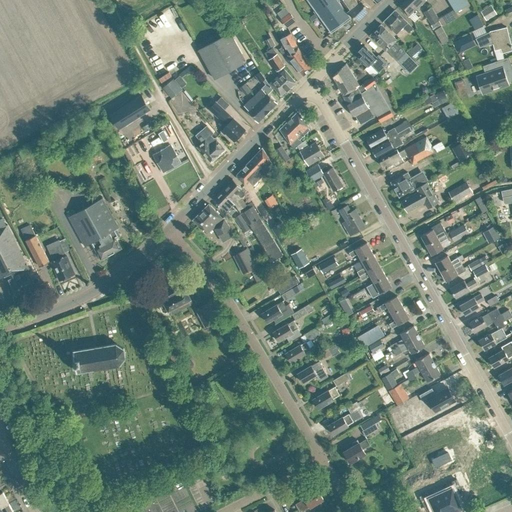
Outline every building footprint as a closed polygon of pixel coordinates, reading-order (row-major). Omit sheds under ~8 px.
[(351,18),(337,0),(308,0),(330,31),(349,17),(350,18),(351,18)] [(341,0),(349,10),(348,11),(358,21),(370,9),(361,1),(360,0),(339,0),(340,0),(341,0)] [(416,14),(419,11),(417,9),(426,0),(425,0),(404,0),(399,6),(408,17),(413,12),(416,14)] [(465,6),(468,4),(465,0),(447,0),(455,12),(466,6),(465,6)] [(487,19),(497,13),(492,4),(481,10),(487,19)] [(286,27),(295,20),(286,7),(277,13),(281,18),(280,19),(286,27)] [(431,25),(440,20),(432,7),(423,12),(431,25)] [(413,28),(407,22),(395,10),(384,21),(396,34),(403,27),(409,32),(413,28)] [(316,12),(310,17),(313,20),(319,16),(316,12)] [(474,16),(480,26),(483,24),(478,14),(474,16)] [(237,32),(247,27),(242,18),(233,24),(237,32)] [(412,58),(395,42),(397,40),(381,24),(370,35),(386,51),(389,48),(398,58),(405,66),(412,58)] [(437,28),(445,41),(451,38),(444,24),(437,28)] [(487,33),(476,37),(481,46),(493,43),(494,50),(501,48),(502,52),(511,49),(506,27),(490,31),(487,33)] [(215,78),(246,60),(230,32),(199,49),(215,78)] [(303,75),(312,67),(301,53),(291,33),(282,38),(289,53),(288,53),(292,59),(291,60),(292,62),(303,75)] [(470,33),(454,40),(456,42),(460,51),(475,44),(470,33)] [(271,37),(266,40),(270,48),(275,45),(271,37)] [(418,43),(408,52),(415,60),(425,52),(418,43)] [(361,54),(358,57),(367,66),(370,64),(379,73),(384,69),(388,64),(379,54),(376,57),(364,45),(358,51),(361,54)] [(296,82),(285,69),(283,67),(285,66),(272,47),(264,52),(276,72),(277,71),(280,74),(270,83),(281,95),(296,82)] [(511,80),(511,67),(508,57),(482,66),(484,72),(476,75),(482,94),(509,85),(508,82),(511,80)] [(254,60),(247,68),(254,75),(262,67),(254,60)] [(346,63),(332,77),(343,95),(341,95),(353,116),(355,115),(359,124),(375,114),(377,118),(393,109),(375,79),(365,86),(362,80),(358,83),(346,63)] [(182,76),(193,68),(191,65),(179,74),(182,76)] [(379,73),(377,74),(381,79),(388,74),(384,69),(379,73)] [(260,72),(255,75),(260,82),(262,81),(265,84),(263,85),(263,86),(253,97),(267,111),(276,103),(267,94),(273,89),(260,72)] [(173,97),(182,89),(173,79),(164,86),(173,97)] [(468,94),(462,79),(454,82),(459,97),(468,94)] [(245,94),(251,91),(245,83),(240,87),(245,94)] [(435,94),(429,97),(433,107),(448,100),(443,90),(435,94)] [(119,129),(151,109),(141,94),(109,114),(119,129)] [(258,120),(267,111),(253,97),(244,105),(249,110),(249,111),(258,120)] [(216,101),(209,108),(226,125),(221,131),(224,134),(225,133),(234,141),(245,129),(216,101)] [(459,114),(453,102),(443,107),(449,119),(459,114)] [(308,126),(299,113),(296,112),(280,129),(293,148),(297,146),(303,142),(299,139),(309,129),(307,127),(308,126)] [(214,138),(211,135),(213,133),(207,126),(196,135),(203,142),(197,146),(210,161),(224,149),(215,137),(214,138)] [(398,133),(372,147),(377,157),(403,143),(400,137),(412,130),(409,126),(398,133)] [(372,147),(398,133),(395,127),(388,131),(388,132),(386,133),(383,128),(367,137),(372,147)] [(157,129),(144,136),(152,149),(164,142),(163,141),(168,139),(163,130),(159,133),(157,129)] [(432,146),(427,137),(399,152),(397,149),(381,158),(380,161),(382,166),(386,167),(387,169),(395,164),(396,166),(404,162),(401,156),(406,153),(413,165),(445,147),(441,141),(432,146)] [(476,151),(469,138),(452,147),(459,160),(476,151)] [(495,150),(506,145),(503,138),(491,144),(495,150)] [(309,146),(305,140),(303,142),(297,146),(301,151),(300,151),(308,165),(324,155),(316,141),(309,146)] [(167,170),(181,162),(171,144),(153,154),(161,169),(167,170)] [(282,163),(289,158),(281,145),(274,150),(282,163)] [(250,160),(263,172),(264,171),(265,173),(273,164),(262,147),(250,160)] [(259,177),(263,172),(250,160),(237,174),(237,177),(244,184),(248,180),(253,185),(260,178),(259,177)] [(318,163),(306,170),(313,182),(324,175),(333,191),(343,185),(333,167),(328,170),(325,166),(321,168),(318,163)] [(284,182),(289,178),(282,165),(276,168),(284,182)] [(428,180),(422,170),(410,177),(408,172),(391,182),(399,196),(428,180)] [(234,202),(234,203),(239,209),(248,204),(242,196),(246,191),(233,179),(221,191),(234,202)] [(439,202),(427,181),(416,187),(418,191),(402,201),(406,209),(409,207),(410,210),(425,201),(428,208),(439,202)] [(453,202),(472,191),(466,181),(448,192),(453,202)] [(511,188),(507,190),(501,191),(503,202),(505,203),(511,201),(511,188)] [(231,207),(234,203),(234,202),(221,191),(214,198),(231,215),(235,211),(231,207)] [(272,207),(280,202),(275,193),(267,198),(272,207)] [(482,213),(487,210),(480,196),(475,199),(482,213)] [(119,227),(103,197),(69,216),(85,246),(92,242),(95,247),(101,259),(121,248),(115,237),(117,236),(114,230),(119,227)] [(223,217),(222,217),(209,203),(193,219),(207,234),(214,226),(219,234),(231,227),(224,216),(223,217)] [(241,212),(246,221),(248,224),(249,224),(272,261),(283,254),(259,217),(258,216),(260,215),(253,205),(241,212)] [(351,211),(347,205),(340,209),(346,221),(343,223),(350,235),(365,226),(355,209),(351,211)] [(460,216),(457,211),(445,217),(449,223),(455,221),(454,219),(460,216)] [(250,228),(240,213),(234,217),(244,232),(250,228)] [(6,225),(3,217),(0,218),(0,277),(6,275),(16,295),(35,285),(27,270),(29,269),(7,225),(6,225)] [(282,221),(271,228),(280,241),(291,234),(282,221)] [(426,245),(445,234),(447,234),(440,222),(431,227),(432,229),(421,235),(426,245)] [(39,266),(49,261),(30,224),(20,229),(39,266)] [(455,241),(469,233),(464,224),(450,232),(452,235),(455,241)] [(500,237),(494,226),(483,232),(489,243),(500,237)] [(445,234),(426,245),(432,254),(444,248),(440,241),(442,240),(443,241),(447,238),(445,234)] [(361,260),(373,253),(367,242),(349,252),(352,257),(358,253),(361,260)] [(62,256),(60,253),(64,251),(61,244),(49,249),(52,257),(54,256),(56,259),(51,261),(60,280),(74,274),(66,255),(62,256)] [(248,247),(233,255),(242,273),(256,267),(250,257),(252,256),(248,247)] [(298,267),(309,262),(302,248),(291,254),(298,267)] [(359,275),(379,264),(373,253),(361,260),(366,269),(364,270),(363,268),(357,271),(359,275)] [(441,271),(460,260),(458,256),(453,259),(453,260),(451,261),(447,254),(435,261),(441,271)] [(471,270),(488,262),(484,255),(468,264),(471,270)] [(334,256),(318,265),(323,272),(338,264),(334,256)] [(460,260),(441,271),(446,280),(458,274),(465,270),(460,260)] [(497,268),(494,262),(489,265),(492,271),(497,268)] [(477,277),(489,270),(485,263),(473,270),(477,277)] [(374,282),(386,275),(379,264),(359,275),(362,280),(368,276),(367,274),(369,273),(374,282)] [(309,277),(316,272),(313,267),(305,271),(309,277)] [(280,292),(299,281),(295,274),(276,285),(280,292)] [(386,275),(374,282),(368,285),(374,296),(392,286),(386,275)] [(342,283),(339,277),(328,283),(331,289),(342,283)] [(478,284),(475,278),(466,283),(464,280),(450,288),(455,297),(469,289),(478,284)] [(171,313),(192,302),(184,285),(162,297),(164,301),(161,302),(160,306),(162,311),(166,312),(169,310),(171,313)] [(285,300),(301,290),(298,285),(282,294),(285,300)] [(465,314),(479,306),(477,302),(484,299),(480,293),(459,304),(465,314)] [(391,313),(403,307),(397,295),(379,305),(382,310),(388,307),(391,313)] [(490,306),(499,301),(496,295),(487,300),(490,306)] [(348,296),(341,300),(349,314),(355,310),(348,296)] [(277,304),(262,312),(267,322),(274,318),(276,322),(294,311),(289,303),(285,305),(283,301),(277,304)] [(205,326),(217,320),(208,303),(196,309),(205,326)] [(296,319),(314,309),(310,303),(292,314),(296,319)] [(375,309),(372,304),(360,311),(363,316),(375,309)] [(403,307),(391,313),(395,320),(389,323),(392,328),(410,318),(403,307)] [(500,314),(496,308),(486,313),(487,315),(482,318),(481,315),(469,322),(474,331),(491,322),(493,321),(495,325),(502,321),(511,316),(511,315),(508,309),(500,314)] [(298,327),(293,319),(288,323),(287,322),(273,331),(278,341),(286,336),(289,341),(301,334),(297,328),(298,327)] [(484,349),(507,337),(501,327),(504,325),(502,321),(495,325),(497,329),(491,333),(479,339),(484,349)] [(379,325),(358,337),(364,348),(385,336),(379,325)] [(393,350),(419,335),(414,325),(400,332),(404,338),(397,342),(397,341),(390,345),(393,350)] [(308,340),(320,333),(319,331),(317,327),(305,334),(308,340)] [(350,334),(348,327),(341,329),(344,336),(350,334)] [(419,335),(393,350),(395,355),(409,347),(412,353),(425,346),(419,335)] [(373,352),(384,346),(380,339),(369,345),(373,352)] [(504,349),(489,357),(494,366),(509,358),(508,356),(511,354),(511,342),(511,340),(502,346),(504,349)] [(310,349),(306,341),(300,344),(300,343),(285,352),(291,362),(305,353),(305,352),(310,349)] [(77,372),(119,365),(125,357),(124,349),(115,343),(73,350),(77,372)] [(321,360),(337,350),(334,345),(318,355),(321,360)] [(422,370),(435,363),(429,353),(416,360),(419,366),(406,373),(408,378),(415,374),(422,370)] [(322,365),(318,360),(311,365),(311,364),(297,372),(303,382),(316,374),(319,380),(327,376),(322,365)] [(435,363),(422,370),(427,381),(440,373),(435,363)] [(390,370),(386,364),(378,369),(381,374),(390,370)] [(511,366),(498,374),(504,384),(511,379),(511,366)] [(388,389),(397,384),(393,378),(400,373),(396,367),(390,372),(381,378),(388,389)] [(337,385),(350,378),(347,372),(333,380),(337,385)] [(415,374),(408,378),(411,382),(417,379),(415,374)] [(400,382),(388,389),(396,403),(408,396),(400,382)] [(318,408),(333,398),(333,397),(339,393),(334,385),(312,398),(318,408)] [(385,387),(378,391),(381,397),(388,392),(385,387)] [(431,388),(420,395),(424,403),(429,400),(435,411),(455,400),(448,387),(435,395),(431,388)] [(201,405),(197,399),(189,403),(193,410),(201,405)] [(350,412),(360,406),(357,401),(347,406),(350,412)] [(409,401),(403,404),(406,410),(412,407),(409,401)] [(353,421),(349,414),(343,417),(343,416),(328,425),(334,434),(348,425),(347,424),(353,421)] [(366,436),(379,428),(376,422),(380,419),(377,414),(360,425),(366,436)] [(464,415),(443,426),(451,439),(471,428),(464,415)] [(440,419),(434,422),(438,429),(443,426),(440,419)] [(371,444),(367,438),(359,442),(357,439),(352,442),(354,445),(344,451),(350,463),(366,454),(363,449),(371,444)] [(439,456),(442,463),(451,459),(448,452),(439,456)] [(478,469),(468,474),(477,493),(486,489),(489,495),(502,489),(499,482),(500,481),(497,474),(496,475),(493,469),(480,475),(478,469)] [(445,484),(448,489),(440,492),(449,511),(450,511),(460,508),(457,500),(458,500),(456,494),(462,491),(456,479),(445,484)] [(310,506),(323,499),(316,487),(303,494),(305,498),(296,503),(300,511),(310,506)] [(0,507),(9,503),(3,492),(0,493),(0,507)] [(449,511),(440,492),(431,497),(428,492),(420,495),(426,508),(432,505),(434,511),(435,510),(436,511),(449,511)] [(13,511),(9,503),(0,507),(0,511),(13,511)]
